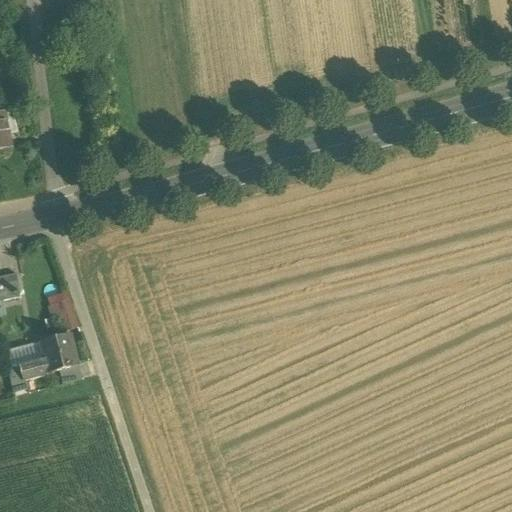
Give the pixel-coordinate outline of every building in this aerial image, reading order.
[(9,98),(0,100),(0,115),(4,114),(12,113),(9,98)] [(12,113),(4,114),(8,134),(16,132),(12,113)] [(4,114),(0,115),(0,151),(11,150),(8,134),(4,114)] [(16,275),(0,278),(0,302),(20,299),(16,275)] [(48,304),(52,334),(76,331),(73,301),(48,304)] [(70,333),(39,342),(44,360),(48,376),(79,368),(70,333)] [(44,360),(20,366),(24,382),(48,376),(44,360)]
